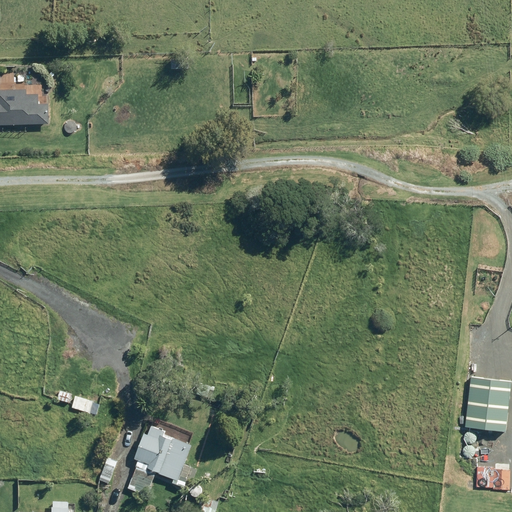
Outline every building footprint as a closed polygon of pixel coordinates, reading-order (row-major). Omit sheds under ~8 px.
[(185,61),(172,59),(171,70),(183,72),(185,61)] [(0,122),(52,123),(52,102),(44,102),(44,93),(33,93),(33,89),(0,88),(0,122)] [(484,259),(480,284),(499,287),(503,262),(484,259)] [(509,380),(468,376),(463,429),(504,433),(509,380)] [(59,390),(57,399),(71,404),(74,395),(59,390)] [(76,395),(72,408),(97,415),(100,402),(76,395)] [(198,441),(171,432),(169,439),(148,431),(140,455),(142,456),(131,485),(153,494),(162,471),(184,479),(198,441)] [(109,483),(118,461),(110,458),(100,479),(109,483)] [(26,511),(75,511),(76,504),(74,504),(74,497),(56,497),(56,510),(26,509),(26,511)] [(216,511),(220,501),(202,497),(197,511),(216,511)]
